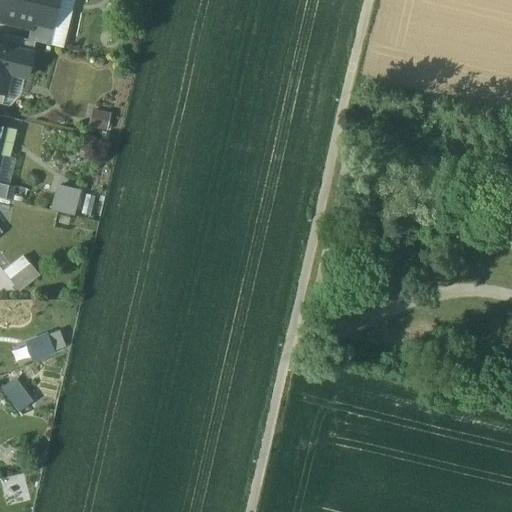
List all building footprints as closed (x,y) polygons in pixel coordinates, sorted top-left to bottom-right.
[(58,0),(0,0),(0,21),(31,29),(32,29),(33,23),(51,28),(52,26),(58,0)] [(51,28),(33,23),(32,29),(31,29),(28,40),(35,42),(51,46),(55,27),(52,26),(51,28)] [(28,40),(6,35),(3,47),(32,54),(35,42),(28,40)] [(3,47),(0,46),(0,92),(5,94),(10,74),(26,78),(32,54),(3,47)] [(93,111),(89,126),(107,130),(110,115),(93,111)] [(8,186),(0,184),(0,198),(5,200),(8,186)] [(51,211),(74,216),(80,191),(57,185),(51,211)] [(95,198),(86,196),(82,214),(91,216),(95,198)] [(22,253),(0,268),(16,290),(38,275),(22,253)] [(30,399),(13,375),(0,383),(0,391),(14,411),(30,399)]
